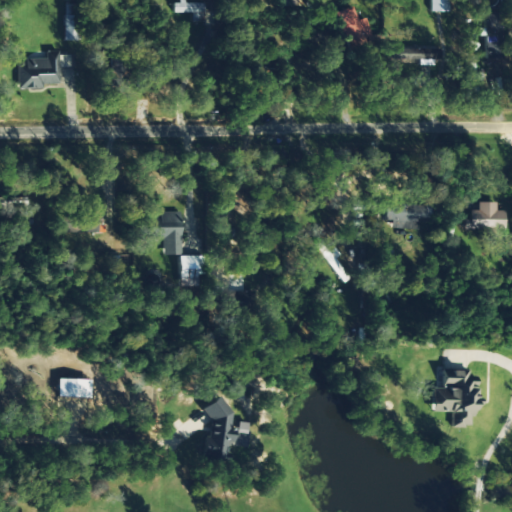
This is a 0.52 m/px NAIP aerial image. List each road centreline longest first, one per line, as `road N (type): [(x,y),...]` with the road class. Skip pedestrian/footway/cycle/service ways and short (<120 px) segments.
road 1 (residential): [(0,130),(511,126)]
road 2 (residential): [(511,399),(499,437),(476,463),(469,511)]
